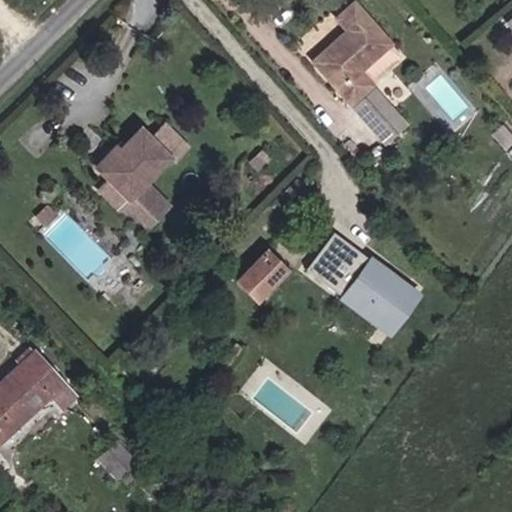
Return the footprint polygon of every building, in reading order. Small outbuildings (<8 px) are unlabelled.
[(347,101),(402,57),(356,0),(350,0),(335,12),(346,26),(310,55),(347,101)] [(401,126),(372,89),(350,105),(380,143),(401,126)] [(96,164),(119,188),(110,197),(127,215),(146,197),(137,187),(161,163),(171,153),(140,121),(132,128),(96,164)] [(306,267),(391,326),(416,291),(331,232),(306,267)] [(252,305),(287,270),(263,248),(230,283),(252,305)] [(0,387),(0,447),(1,449),(52,400),(64,413),(77,401),(33,356),(0,387)] [(103,457),(125,478),(137,467),(116,445),(103,457)]
